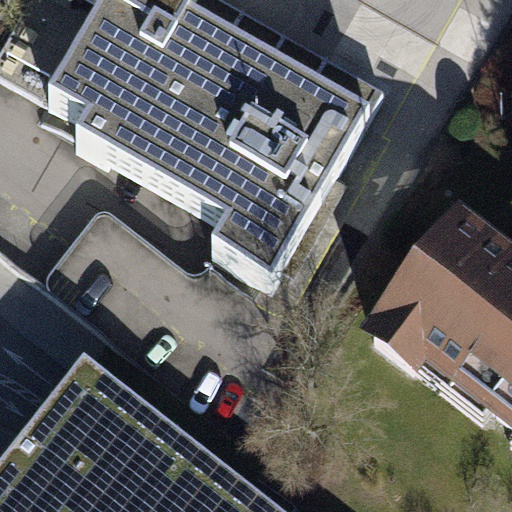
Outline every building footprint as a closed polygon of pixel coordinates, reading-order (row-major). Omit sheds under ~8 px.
[(55,0),(54,2),(50,0),(32,0),(0,57),(0,81),(43,106),(97,12),(105,16),(50,113),(88,135),(77,154),(227,239),(213,264),(272,297),(384,102),(324,68),(310,92),(190,24),(203,0),(55,0)] [(262,370),(290,321),(209,276),(204,281),(198,284),(192,284),(186,283),(109,224),(105,222),(100,223),(95,226),(49,285),(48,289),(48,293),(49,297),(51,300),(226,435),(262,370)] [(371,236),(345,222),(290,321),(262,370),(288,384),(371,236)] [(511,415),(511,277),(460,237),(375,347),(415,377),(426,363),(505,424),(511,415)] [(0,511),(267,511),(85,371),(67,394),(54,411),(42,426),(0,479),(0,511)]
